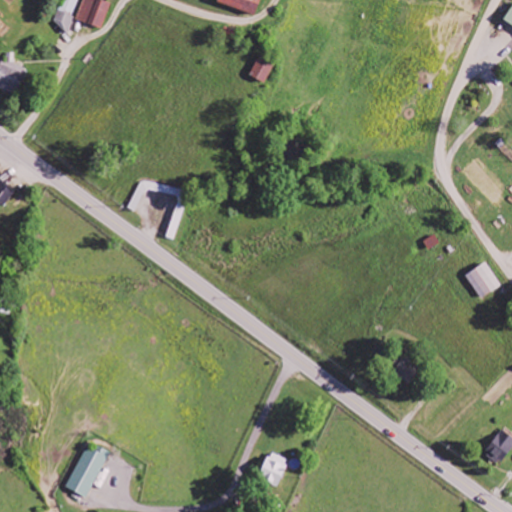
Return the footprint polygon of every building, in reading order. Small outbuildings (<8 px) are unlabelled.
[(78,0),(66,0),(63,12),(75,15),(78,0)] [(103,29),(112,4),(101,0),(84,0),(77,20),(103,29)] [(257,16),(262,0),(219,0),(218,3),(257,16)] [(75,17),(59,11),(53,25),(70,31),(75,17)] [(267,83),(277,63),(261,55),(251,75),(267,83)] [(27,69),(3,61),(0,69),(0,89),(19,95),(27,69)] [(16,191),(0,179),(0,204),(4,208),(16,191)] [(426,241),(430,250),(441,244),(437,236),(426,241)] [(467,276),(483,299),(503,285),(487,262),(467,276)] [(411,384),(422,369),(405,357),(394,371),(411,384)] [(500,466),(511,450),(511,436),(505,430),(485,454),(500,466)] [(68,489),(89,499),(111,452),(90,442),(68,489)] [(290,460),(271,454),(262,479),(281,486),(290,460)]
